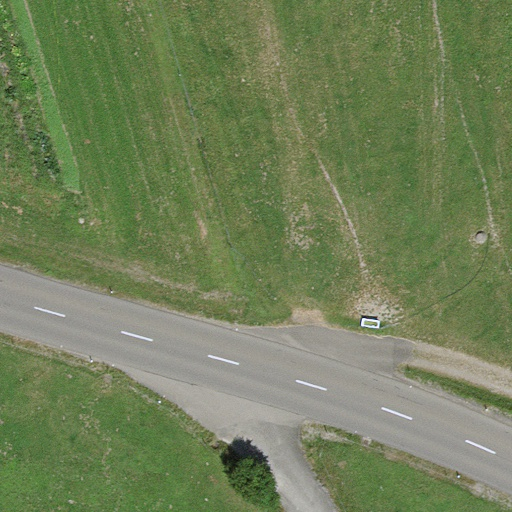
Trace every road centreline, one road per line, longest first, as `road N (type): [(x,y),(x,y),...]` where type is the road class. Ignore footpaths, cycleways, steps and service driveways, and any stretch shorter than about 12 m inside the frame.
road 1 (tertiary): [(511,459),(238,359),(0,292)]
road 2 (track): [(511,407),(344,341),(238,359),(317,511)]
